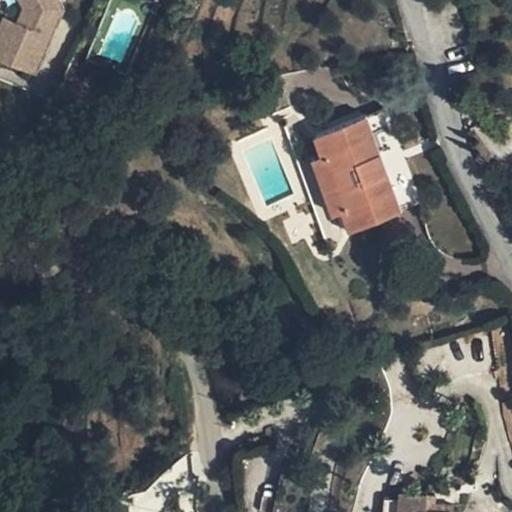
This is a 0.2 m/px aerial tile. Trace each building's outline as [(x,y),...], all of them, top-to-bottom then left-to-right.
[(61,5),(58,0),(19,0),(22,6),(17,17),(0,56),(0,59),(34,73),(61,5)] [(0,23),(0,56),(17,17),(5,12),(0,23)] [(343,207),(351,229),(402,210),(388,173),(383,175),(376,156),(381,153),(367,116),(316,134),(325,156),(329,154),(348,205),(343,207)] [(342,232),(351,229),(343,207),(348,205),(329,154),(325,156),(315,160),(342,232)] [(293,220),(291,227),(295,234),(301,236),(308,234),(310,227),(307,220),(299,217),(293,220)] [(309,323),(298,304),(282,314),(279,309),(274,312),(276,317),(271,320),(282,338),(309,323)] [(403,499),(387,497),(385,511),(453,511),(454,504),(438,502),(428,502),(429,494),(403,491),(403,499)] [(438,494),(429,494),(428,502),(438,502),(438,494)]
